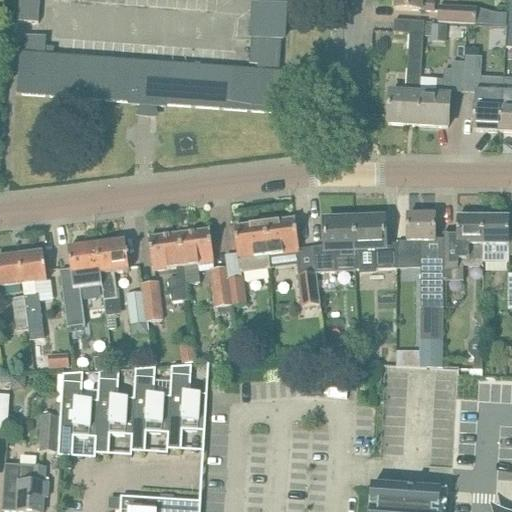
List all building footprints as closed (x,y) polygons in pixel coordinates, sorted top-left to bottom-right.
[(18,0),(17,23),(29,24),(38,24),(39,0),(18,0)] [(421,0),(395,0),(395,10),(415,12),(433,13),(434,2),(421,1),(421,0)] [(250,59),(279,61),(280,41),(283,41),(286,9),(252,6),(250,38),(252,38),(250,59)] [(439,25),(474,27),(475,11),(440,9),(439,25)] [(495,16),(494,28),(507,29),(507,16),(495,16)] [(388,125),(419,127),(421,96),(420,96),(424,23),(415,23),(394,21),(394,34),(409,35),(406,95),(390,94),(388,125)] [(431,26),(429,42),(445,43),(446,27),(431,26)] [(166,107),(166,106),(169,66),(54,58),(54,50),(43,49),(44,39),(37,39),(37,37),(31,37),(31,38),(25,37),(23,53),(21,53),(20,56),(17,56),(16,67),(21,67),(20,76),(19,96),(131,104),(131,105),(166,107)] [(467,49),(466,58),(466,64),(465,86),(480,87),(482,59),(473,58),(473,49),(467,49)] [(278,75),(279,61),(250,59),(250,66),(259,66),(258,73),(249,72),(246,112),(278,114),(281,75),(278,75)] [(421,96),(419,127),(448,129),(450,93),(463,94),(464,86),(465,86),(466,64),(457,64),(453,63),(453,72),(445,71),(444,81),(437,81),(436,97),(421,96)] [(166,106),(246,112),(249,72),(169,66),(166,106)] [(511,79),(504,79),(503,94),(501,133),(511,134),(511,79)] [(473,132),(501,133),(503,94),(475,93),(473,132)] [(443,310),(443,283),(443,272),(444,242),(435,242),(435,217),(407,216),(407,236),(407,243),(420,243),(420,310),(420,322),(428,322),(427,370),(440,371),(441,322),(443,322),(443,310)] [(479,269),(483,264),(483,263),(482,263),(483,218),(457,218),(457,232),(444,232),(444,242),(443,272),(443,283),(463,283),(463,268),(469,268),(470,268),(479,269)] [(483,263),(483,264),(508,265),(508,257),(511,257),(511,228),(509,229),(509,218),(483,218),(482,263),(483,263)] [(385,220),(354,221),(356,252),(356,272),(360,272),(360,275),(376,274),(376,271),(377,271),(377,272),(399,272),(398,244),(385,245),(385,220)] [(295,221),(264,225),(270,269),(300,266),(298,254),(300,254),(295,221)] [(336,253),(356,252),(354,221),(325,223),(325,247),(313,248),(316,268),(316,274),(337,274),(336,253)] [(270,271),(270,269),(264,225),(234,229),(236,248),(240,275),(270,271)] [(179,236),(188,303),(188,302),(186,287),(200,285),(197,267),(214,265),(213,252),(210,232),(179,236)] [(188,303),(179,236),(148,240),(151,260),(153,273),(176,270),(177,280),(168,282),(173,305),(188,303)] [(102,289),(105,310),(107,319),(122,316),(118,291),(117,292),(114,275),(129,273),(127,258),(129,258),(129,255),(127,255),(125,243),(97,246),(102,289)] [(68,250),(74,292),(102,289),(97,246),(68,250)] [(23,285),(25,299),(29,330),(43,328),(39,297),(36,297),(35,283),(47,282),(46,272),(50,271),(48,256),(44,257),(44,255),(19,258),(23,285)] [(0,288),(23,285),(19,258),(0,260),(0,288)] [(232,303),(229,281),(228,276),(227,276),(226,271),(211,273),(216,311),(233,308),(232,303)] [(317,275),(298,277),(302,309),(321,307),(317,275)] [(246,305),(246,301),(242,279),(229,281),(232,303),(233,308),(246,305)] [(158,285),(142,287),(143,294),(147,324),(161,323),(162,322),(158,285)] [(149,336),(148,332),(143,294),(127,296),(132,338),(149,336)] [(17,331),(29,330),(25,299),(13,301),(17,331)] [(482,372),(483,338),(476,338),(468,346),(468,354),(474,360),(474,372),(482,372)] [(70,368),(68,355),(51,357),(52,370),(70,368)] [(171,368),(170,397),(168,435),(167,455),(168,455),(168,451),(180,452),(181,432),(204,433),(203,453),(204,453),(209,366),(208,366),(206,395),(192,395),(193,367),(171,368)] [(168,435),(170,397),(155,397),(156,369),(136,371),(134,400),(131,438),(130,458),(132,458),(132,453),(145,454),(146,434),(168,435)] [(98,402),(95,440),(94,460),(96,460),(96,456),(109,456),(110,437),(131,438),(134,400),(118,399),(120,372),(99,373),(98,402)] [(74,439),(95,440),(98,402),(82,402),(84,374),(63,376),(59,438),(58,458),(73,459),(74,439)] [(25,391),(26,378),(11,378),(11,390),(25,391)] [(0,396),(0,429),(7,430),(10,397),(0,396)] [(58,454),(60,407),(53,406),(53,420),(41,419),(39,453),(58,454)] [(47,499),(48,485),(45,485),(46,468),(5,466),(2,511),(42,511),(44,499),(47,499)] [(439,511),(441,493),(441,491),(372,486),(371,488),(371,500),(369,511),(439,511)] [(200,511),(201,503),(134,499),(133,511),(120,511),(200,511)]
